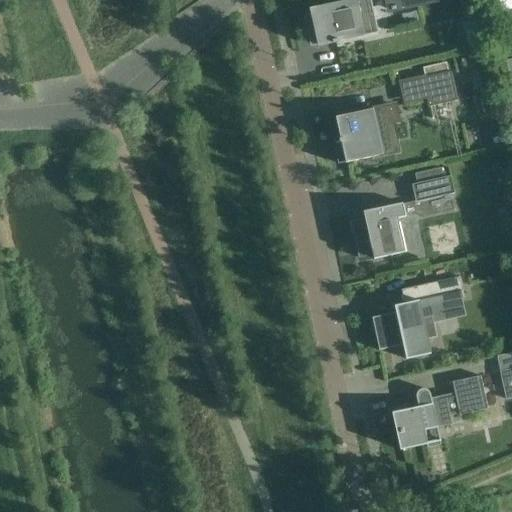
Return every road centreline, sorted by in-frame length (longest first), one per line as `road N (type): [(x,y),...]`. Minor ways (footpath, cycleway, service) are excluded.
road 1 (residential): [(361,496),(250,0)]
road 2 (track): [(400,511),(511,468)]
